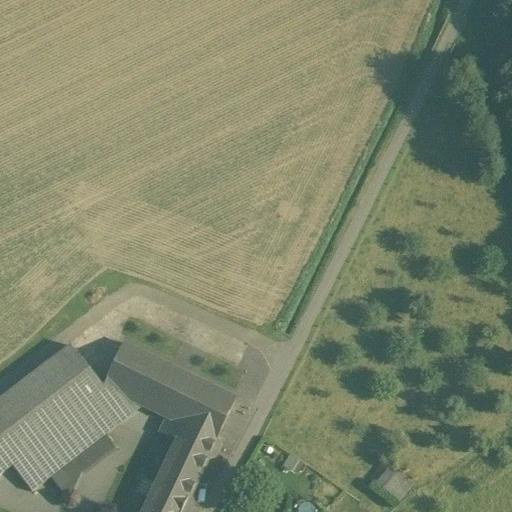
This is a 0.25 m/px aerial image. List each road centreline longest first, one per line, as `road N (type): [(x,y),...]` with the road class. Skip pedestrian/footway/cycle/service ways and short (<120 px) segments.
road 1 (residential): [(462,0),(202,511)]
road 2 (track): [(0,392),(132,296),(283,352)]
